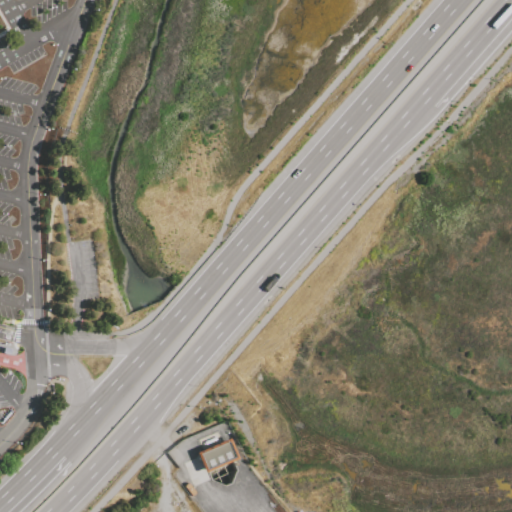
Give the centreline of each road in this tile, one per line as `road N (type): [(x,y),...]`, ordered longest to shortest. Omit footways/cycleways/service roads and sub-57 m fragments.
road 1 (trunk): [(461,0),(57,450)]
road 2 (trunk): [(53,511),(426,101)]
road 3 (trunk): [(426,101),(511,2)]
